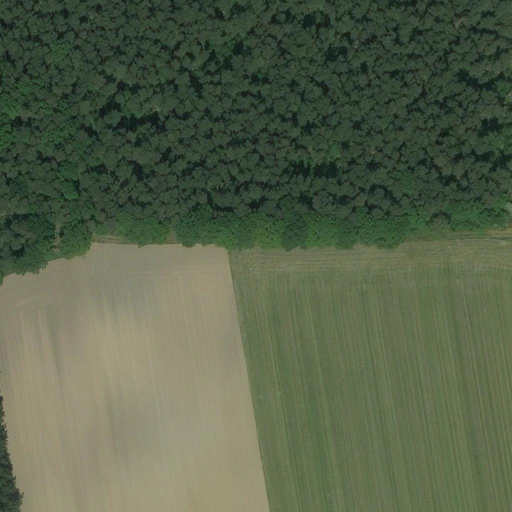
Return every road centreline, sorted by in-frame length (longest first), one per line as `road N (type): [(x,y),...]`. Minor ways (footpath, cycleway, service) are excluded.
road 1 (track): [(511,237),(103,233),(0,220)]
road 2 (track): [(393,0),(411,236)]
